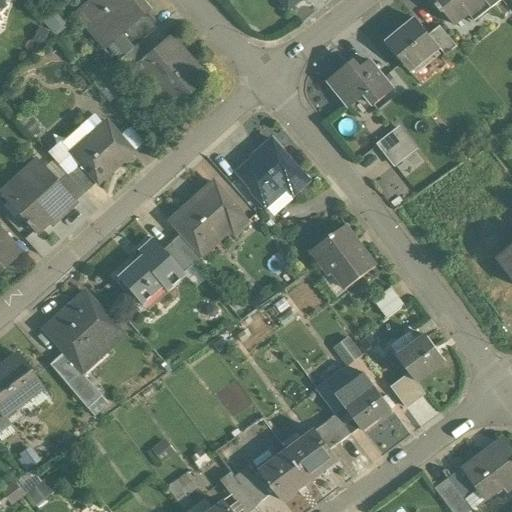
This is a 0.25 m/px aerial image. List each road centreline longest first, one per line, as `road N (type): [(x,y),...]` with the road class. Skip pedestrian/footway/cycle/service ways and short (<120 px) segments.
road 1 (residential): [(504,389),(369,203),(263,85)]
road 2 (residential): [(0,316),(263,85)]
road 3 (residential): [(504,389),(339,511)]
road 4 (residential): [(263,85),(369,0)]
